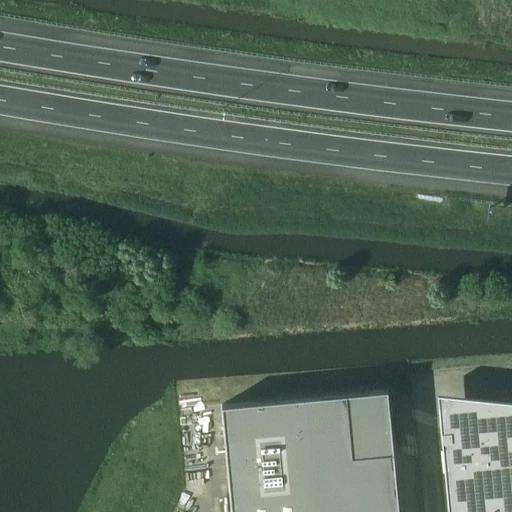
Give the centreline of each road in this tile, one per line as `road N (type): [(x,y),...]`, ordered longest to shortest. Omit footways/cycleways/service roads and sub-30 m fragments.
road 1 (motorway): [(511,117),(0,46)]
road 2 (motorway): [(0,100),(511,170)]
